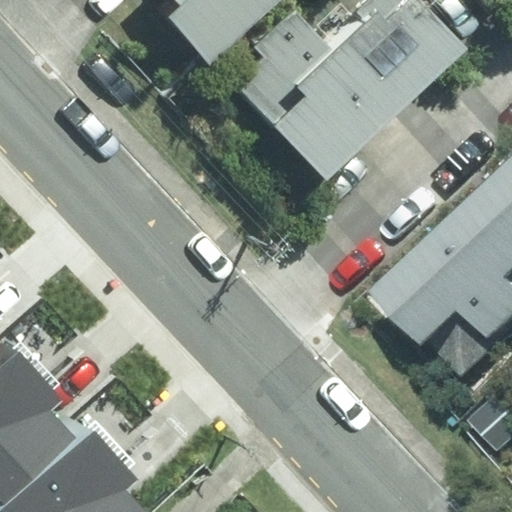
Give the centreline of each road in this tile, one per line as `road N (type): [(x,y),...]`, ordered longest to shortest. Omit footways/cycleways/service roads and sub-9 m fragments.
road 1 (residential): [(511,80),(236,334)]
road 2 (residential): [(0,74),(236,334)]
road 3 (residential): [(236,334),(401,511)]
